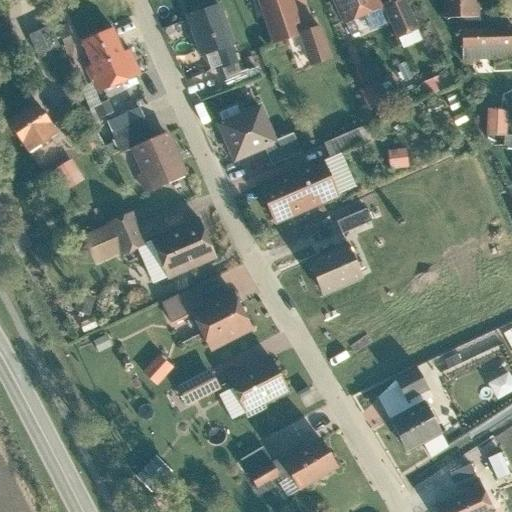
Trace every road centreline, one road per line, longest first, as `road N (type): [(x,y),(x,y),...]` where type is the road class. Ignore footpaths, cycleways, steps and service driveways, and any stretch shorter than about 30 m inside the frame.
road 1 (residential): [(137,0),(257,265),(397,511)]
road 2 (tertiary): [(0,349),(81,511)]
